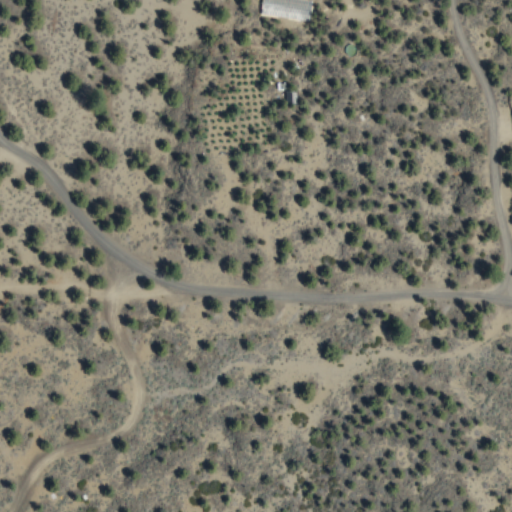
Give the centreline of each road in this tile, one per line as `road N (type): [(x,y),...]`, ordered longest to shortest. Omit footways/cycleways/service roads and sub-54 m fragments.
road 1 (track): [(511,302),(499,294),(272,297),(166,286),(104,251),(0,139)]
road 2 (residential): [(8,511),(47,453),(138,428),(144,399),(100,319),(104,288),(121,261)]
road 3 (track): [(447,0),(483,109),(499,294)]
